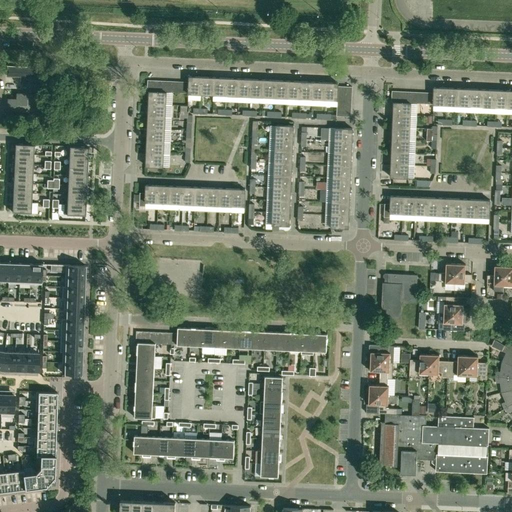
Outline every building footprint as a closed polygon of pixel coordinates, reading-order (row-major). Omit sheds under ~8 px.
[(7,67),(7,76),(20,76),(19,82),(28,82),(28,77),(33,77),(33,67),(7,67)] [(189,93),(201,94),(202,77),(189,76),(189,82),(189,93)] [(202,77),(201,94),(213,94),(214,77),(202,77)] [(214,77),(213,94),(226,95),(226,78),(214,77)] [(226,78),(226,95),(238,96),(239,78),(226,78)] [(239,78),(238,96),(250,96),(251,79),(239,78)] [(251,79),(250,96),(263,97),(264,79),(251,79)] [(264,79),(263,97),(275,97),(276,80),(264,79)] [(276,80),(275,97),(288,98),(288,81),(276,80)] [(288,81),(288,98),(300,98),(301,81),(288,81)] [(301,81),(300,98),(312,99),(313,82),(301,81)] [(313,82),(312,99),(325,99),(326,82),(313,82)] [(326,82),(325,99),(338,100),(338,98),(338,92),(338,86),(338,83),(326,82)] [(433,104),(446,105),(447,88),(434,87),(434,93),(433,104)] [(447,88),(446,105),(458,105),(459,88),(447,88)] [(459,88),(458,105),(471,106),(471,89),(459,88)] [(471,89),(471,106),(483,106),(484,89),(471,89)] [(484,89),(483,106),(495,107),(496,90),(484,89)] [(496,90),(495,107),(508,108),(509,90),(496,90)] [(149,91),(149,104),(166,104),(166,94),(172,95),(172,92),(171,92),(167,92),(165,92),(159,91),(153,91),(149,91)] [(16,92),(16,96),(7,96),(7,102),(16,102),(16,106),(35,106),(36,92),(16,92)] [(394,102),(393,114),(411,115),(411,103),(410,103),(404,103),(398,102),(394,102)] [(149,104),(148,116),(165,117),(166,104),(149,104)] [(393,114),(393,127),(410,127),(411,115),(393,114)] [(148,116),(148,128),(165,129),(165,117),(148,116)] [(277,125),(276,138),(293,139),(294,126),(277,125)] [(330,127),(329,140),(335,140),(352,141),(353,128),(336,128),(330,127)] [(393,127),(392,139),(409,140),(410,127),(393,127)] [(148,128),(147,141),(164,141),(165,129),(148,128)] [(427,128),(427,141),(432,141),(437,141),(437,134),(437,132),(432,132),(432,129),(427,128)] [(276,138),(275,150),(293,151),(293,139),(276,138)] [(392,139),(392,152),(409,152),(409,140),(392,139)] [(335,146),(334,153),(352,153),(352,141),(335,140),(335,146)] [(147,141),(146,153),(164,154),(164,141),(147,141)] [(15,144),(15,154),(33,155),(34,145),(15,144)] [(69,146),(69,156),(88,157),(88,147),(69,146)] [(275,150),(275,162),(292,163),(293,151),(275,150)] [(392,152),(391,164),(408,165),(409,152),(392,152)] [(146,153),(146,166),(163,167),(164,154),(146,153)] [(334,153),(334,165),(351,166),(352,153),(334,153)] [(15,154),(14,163),(33,164),(33,155),(15,154)] [(69,156),(68,166),(87,167),(88,157),(69,156)] [(275,162),(274,175),(292,175),(292,163),(275,162)] [(14,163),(14,173),(32,174),(33,164),(14,163)] [(391,164),(391,177),(408,178),(408,165),(391,164)] [(334,166),(333,177),(351,178),(351,166),(334,165),(334,166)] [(68,166),(68,176),(87,177),(87,167),(68,166)] [(14,173),(13,183),(32,183),(32,174),(14,173)] [(274,175),(274,187),(291,188),(292,175),(274,175)] [(68,176),(68,185),(86,186),(87,177),(68,176)] [(333,177),(333,190),(350,190),(351,178),(333,177)] [(13,183),(13,192),(32,193),(32,183),(13,183)] [(140,192),(139,206),(146,206),(146,202),(158,202),(159,185),(146,184),(146,193),(140,192)] [(68,185),(67,195),(86,196),(86,186),(68,185)] [(159,185),(158,202),(171,203),(171,186),(159,185)] [(171,186),(171,203),(183,203),(183,186),(171,186)] [(183,186),(183,203),(195,204),(196,187),(183,186)] [(196,187),(195,204),(207,204),(208,187),(196,187)] [(208,187),(207,204),(220,205),(220,188),(208,187)] [(274,187),(273,199),(290,200),(291,188),(274,187)] [(220,188),(220,205),(232,205),(233,188),(220,188)] [(233,188),(232,205),(245,206),(245,189),(233,188)] [(333,190),(332,202),(349,203),(350,190),(333,190)] [(13,192),(12,202),(31,203),(32,193),(13,192)] [(67,195),(67,204),(85,205),(86,196),(67,195)] [(385,203),(384,217),(390,217),(390,213),(402,213),(403,213),(404,196),(391,195),(390,204),(385,203)] [(404,196),(403,213),(415,214),(416,197),(404,196)] [(416,197),(415,214),(427,214),(428,197),(416,197)] [(428,197),(427,214),(440,215),(441,198),(428,197)] [(441,198),(440,215),(452,215),(453,198),(441,198)] [(453,198),(452,215),(464,216),(465,199),(453,198)] [(273,199),(273,212),(290,212),(290,200),(273,199)] [(465,199),(464,216),(477,216),(477,199),(465,199)] [(477,199),(477,216),(489,217),(490,200),(477,199)] [(12,202),(12,212),(31,213),(31,203),(12,202)] [(332,202),(332,214),(349,215),(349,203),(332,202)] [(67,204),(66,214),(85,215),(85,205),(67,204)] [(289,225),(290,212),(273,212),(272,224),(289,225)] [(332,214),(331,227),(348,228),(349,215),(332,214)] [(0,262),(0,279),(9,280),(10,263),(0,262)] [(9,280),(9,283),(20,283),(20,263),(10,263),(9,280)] [(20,263),(20,283),(30,284),(31,263),(20,263)] [(31,263),(30,284),(41,284),(42,264),(31,263)] [(431,272),(431,280),(439,280),(446,280),(446,282),(456,282),(456,263),(447,263),(446,273),(439,273),(431,272)] [(456,263),(456,282),(465,283),(465,281),(472,281),(472,274),(465,274),(466,264),(456,263)] [(488,275),(488,282),(494,282),(494,284),(504,285),(505,266),(495,265),(495,275),(488,275)] [(66,266),(66,276),(85,277),(86,266),(66,266)] [(416,302),(417,275),(389,273),(388,282),(383,282),(381,316),(401,317),(402,301),(416,302)] [(66,276),(65,287),(85,288),(85,277),(66,276)] [(63,287),(62,298),(65,298),(84,299),(85,288),(65,287),(63,287)] [(454,303),(454,297),(447,296),(446,303),(445,303),(444,312),(463,313),(464,304),(454,303)] [(65,298),(64,309),(67,309),(84,309),(84,299),(65,298)] [(67,309),(66,319),(83,320),(84,309),(67,309)] [(445,329),(453,329),(453,323),(463,323),(463,313),(444,312),(444,322),(445,322),(445,329)] [(61,319),(61,330),(83,331),(83,320),(66,319),(61,319)] [(178,344),(190,345),(191,328),(179,327),(178,333),(178,344)] [(191,328),(190,345),(203,345),(204,328),(191,328)] [(204,328),(203,345),(215,346),(216,329),(204,328)] [(216,329),(215,346),(227,346),(228,329),(216,329)] [(228,329),(227,346),(240,347),(240,330),(228,329)] [(61,330),(60,341),(82,342),(83,331),(61,330)] [(240,330),(240,347),(252,348),(253,330),(240,330)] [(253,330),(252,348),(264,348),(265,331),(253,330)] [(265,331),(264,348),(276,349),(277,332),(265,331)] [(277,332),(276,349),(289,349),(290,332),(277,332)] [(290,332),(289,349),(301,350),(302,333),(290,332)] [(301,350),(301,354),(313,354),(313,350),(314,333),(302,333),(301,350)] [(314,333),(313,350),(327,351),(327,349),(327,343),(327,337),(327,334),(314,333)] [(60,341),(60,352),(63,352),(82,353),(82,342),(60,341)] [(139,342),(138,355),(155,356),(156,343),(154,343),(148,342),(142,342),(139,342)] [(371,351),(371,361),(390,361),(393,362),(394,345),(391,345),(389,345),(382,345),(381,352),(371,351)] [(506,353),(502,361),(511,364),(511,349),(505,345),(503,351),(506,353)] [(5,352),(3,370),(15,370),(16,352),(5,352)] [(16,352),(15,370),(26,371),(26,353),(16,352)] [(63,352),(62,363),(64,363),(81,363),(82,353),(63,352)] [(26,353),(26,371),(38,371),(38,353),(26,353)] [(401,353),(401,363),(410,363),(410,353),(401,353)] [(420,373),(429,373),(430,354),(420,353),(420,363),(417,363),(417,359),(411,359),(410,375),(416,375),(416,371),(420,371),(420,373)] [(439,373),(439,372),(442,372),(442,376),(448,376),(449,361),(439,360),(439,354),(430,354),(429,373),(439,373)] [(138,355),(137,367),(154,368),(155,356),(138,355)] [(458,375),(467,375),(468,355),(458,355),(458,361),(449,361),(448,376),(454,377),(454,374),(458,374),(458,375)] [(487,362),(478,362),(478,356),(468,355),(467,375),(477,376),(477,375),(481,375),(481,378),(487,378),(487,362)] [(371,361),(370,370),(381,371),(380,378),(388,378),(392,378),(393,362),(390,361),(371,361)] [(511,376),(511,364),(502,361),(501,371),(497,371),(496,376),(511,376)] [(64,363),(64,373),(80,374),(81,363),(64,363)] [(137,367),(137,379),(154,380),(154,368),(137,367)] [(266,376),(265,389),(282,390),(283,377),(266,376)] [(501,382),(502,392),(511,388),(511,376),(496,376),(496,382),(501,382)] [(370,384),(369,394),(389,394),(389,385),(390,385),(390,378),(392,379),(392,378),(388,378),(380,378),(380,385),(370,384)] [(137,379),(136,392),(153,392),(154,380),(137,379)] [(511,403),(511,388),(502,392),(506,401),(502,403),(505,408),(511,403)] [(265,389),(265,401),(282,402),(282,390),(265,389)] [(36,391),(35,401),(57,402),(57,393),(57,392),(36,391)] [(136,392),(135,404),(153,405),(153,392),(136,392)] [(1,412),(1,417),(13,417),(14,394),(2,394),(1,412)] [(369,394),(369,403),(379,404),(378,412),(386,413),(397,414),(397,408),(386,407),(386,404),(388,404),(389,394),(369,394)] [(382,423),(380,465),(383,465),(383,463),(394,464),(394,466),(397,466),(397,464),(401,464),(401,473),(412,473),(417,473),(417,458),(422,459),(422,441),(437,442),(438,426),(426,425),(426,415),(420,415),(420,405),(420,399),(413,399),(413,402),(412,415),(402,414),(398,414),(397,414),(386,413),(385,422),(382,422),(382,423)] [(35,401),(35,410),(37,411),(37,410),(57,411),(57,402),(35,401)] [(261,401),(260,413),(264,413),(281,414),(282,402),(265,401),(261,401)] [(135,404),(135,417),(152,417),(156,418),(157,405),(153,405),(135,404)] [(37,411),(37,419),(56,420),(57,411),(37,410),(37,411)] [(264,413),(263,426),(281,426),(281,414),(264,413)] [(422,441),(422,459),(436,459),(436,470),(487,473),(488,456),(486,456),(487,448),(487,445),(489,445),(489,428),(474,427),(474,418),(475,418),(475,417),(464,416),(439,415),(438,426),(437,442),(422,441)] [(37,419),(37,428),(56,429),(56,420),(37,419)] [(263,426),(263,438),(280,439),(281,426),(263,426)] [(37,436),(37,437),(56,438),(56,429),(37,428),(37,436)] [(135,435),(134,452),(143,453),(143,455),(147,456),(148,436),(135,435)] [(34,436),(34,446),(36,446),(55,447),(56,438),(37,437),(37,436),(34,436)] [(148,436),(147,456),(151,456),(151,453),(160,454),(160,436),(148,436)] [(160,436),(160,454),(168,454),(168,457),(172,457),(173,437),(160,436)] [(173,437),(172,457),(176,457),(176,454),(184,455),(185,438),(173,437)] [(185,438),(184,455),(192,455),(192,458),(196,458),(197,438),(185,438)] [(197,438),(196,458),(200,458),(200,455),(209,456),(209,439),(197,438)] [(263,438),(262,450),(280,451),(280,439),(263,438)] [(209,439),(209,456),(217,456),(217,459),(221,459),(222,439),(209,439)] [(222,439),(221,459),(225,459),(225,457),(234,457),(235,440),(222,439)] [(36,446),(36,455),(40,456),(40,455),(55,456),(55,447),(36,446)] [(257,450),(257,463),(262,463),(279,463),(280,451),(262,450),(257,450)] [(40,456),(40,467),(55,468),(55,456),(40,455),(40,456)] [(262,463),(261,475),(278,476),(279,463),(262,463)] [(39,468),(37,470),(50,481),(54,476),(55,468),(40,467),(39,468)] [(23,470),(14,471),(16,490),(25,489),(23,474),(24,474),(23,469),(23,470)] [(36,471),(35,472),(37,487),(45,486),(50,481),(37,470),(36,471)] [(14,471),(5,472),(7,491),(16,490),(14,471)] [(24,474),(23,474),(25,489),(37,487),(35,472),(24,474)] [(121,500),(120,511),(131,511),(132,500),(121,500)] [(132,500),(131,511),(142,511),(143,501),(132,500)] [(143,501),(142,511),(153,511),(154,501),(143,501)] [(154,501),(153,511),(164,511),(165,502),(154,501)] [(165,502),(164,511),(175,511),(176,502),(165,502)]
